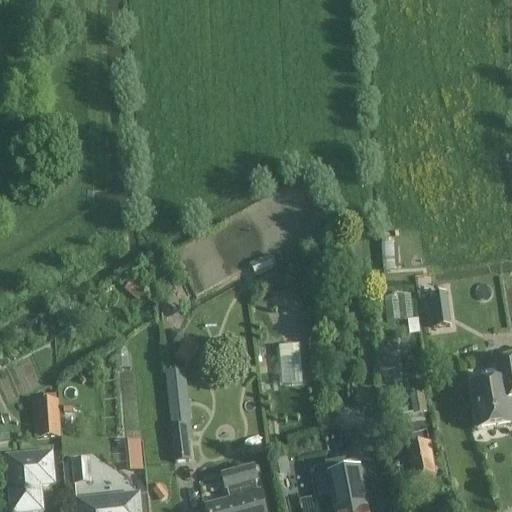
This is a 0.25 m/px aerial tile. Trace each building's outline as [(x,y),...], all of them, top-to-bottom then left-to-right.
[(382,246),(381,246),(383,274),(395,273),(395,271),(394,247),(394,245),(382,246)] [(132,281),(127,288),(140,300),(146,293),(132,281)] [(446,295),(427,298),(430,317),(449,315),(446,295)] [(65,314),(56,316),(58,329),(68,326),(65,314)] [(183,334),(171,335),(172,348),(180,347),(184,340),(183,334)] [(511,402),(511,365),(497,368),(502,368),(505,383),(471,389),(478,432),(511,426),(511,416),(510,403),(511,402)] [(184,372),(164,374),(169,412),(189,410),(184,372)] [(413,418),(423,416),(425,416),(422,397),(409,399),(412,415),(413,418)] [(43,405),(37,405),(40,441),(60,440),(58,404),(56,404),(55,398),(43,399),(43,405)] [(395,422),(408,419),(407,416),(406,411),(384,415),(386,424),(395,422)] [(8,417),(0,419),(3,427),(10,425),(8,417)] [(193,442),(191,427),(171,429),(175,465),(191,464),(189,443),(193,442)] [(426,428),(425,428),(405,432),(409,453),(408,453),(414,485),(436,481),(426,428)] [(140,444),(124,445),(125,460),(141,458),(140,444)] [(55,488),(52,456),(6,460),(10,511),(42,511),(41,489),(55,488)] [(288,476),(284,458),(268,462),(272,480),(288,476)] [(348,476),(345,463),(325,467),(328,480),(319,482),(322,500),(331,498),(333,511),(367,511),(360,473),(348,476)] [(91,486),(89,464),(73,466),(75,488),(91,486)] [(258,486),(254,471),(223,479),(227,493),(230,503),(205,510),(205,511),(264,511),(261,496),(257,497),(255,487),(258,486)] [(159,488),(153,493),(159,501),(166,496),(159,488)] [(140,511),(140,498),(76,504),(77,511),(140,511)]
